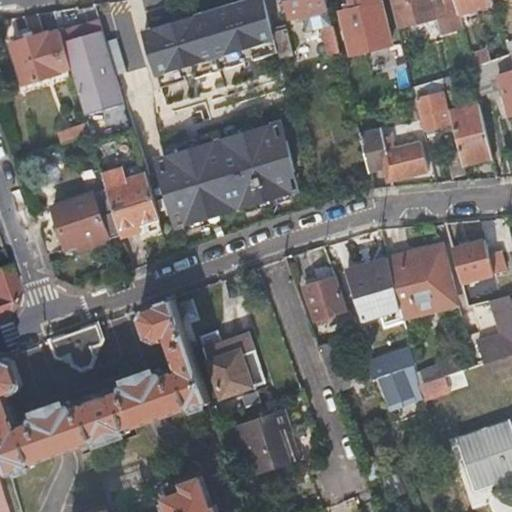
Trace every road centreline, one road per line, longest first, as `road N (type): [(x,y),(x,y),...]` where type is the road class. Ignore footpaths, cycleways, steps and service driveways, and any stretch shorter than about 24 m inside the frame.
road 1 (residential): [(57,324),(387,210),(511,199)]
road 2 (unknown): [(343,484),(272,250)]
road 3 (residential): [(57,324),(0,169)]
